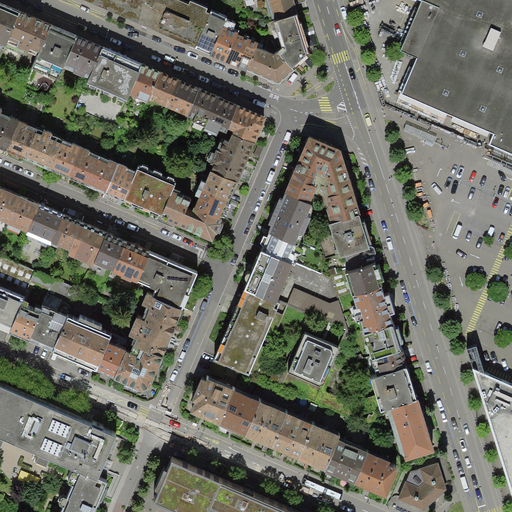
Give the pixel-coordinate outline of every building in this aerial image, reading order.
[(86,0),(112,11),(140,24),(150,0),(86,0)] [(194,47),(209,13),(179,0),(150,0),(140,24),(173,38),(194,47)] [(242,0),(248,18),(252,20),(257,18),(263,24),(273,21),(296,14),(293,5),(303,2),(304,1),(303,0),(242,0)] [(511,0),(421,0),(400,49),(417,56),(401,92),(494,132),(489,142),(506,150),(511,152),(511,0)] [(0,53),(3,46),(18,12),(2,5),(0,3),(0,53)] [(225,17),(210,10),(209,13),(194,47),(198,49),(209,53),(224,18),(225,17)] [(38,50),(49,25),(26,15),(18,12),(3,46),(17,52),(20,47),(27,50),(29,46),(38,50)] [(273,21),(281,47),(277,51),(293,69),(308,55),(304,39),(303,38),(305,38),(302,31),(301,31),(296,14),(273,21)] [(231,30),(234,23),(224,18),(209,53),(213,55),(224,60),(235,34),(236,32),(231,30)] [(30,69),(56,80),(64,62),(75,36),(57,29),(49,25),(38,50),(30,69)] [(245,69),(256,43),(235,34),(224,60),(228,61),(245,69)] [(74,66),(72,71),(82,75),(84,70),(90,73),(101,48),(83,40),(75,36),(64,62),(74,66)] [(293,69),(277,51),(273,55),(254,47),(245,69),(268,79),(277,83),(293,69)] [(128,93),(140,64),(109,51),(102,48),(101,48),(90,73),(86,82),(125,99),(128,93)] [(148,95),(158,72),(146,67),(140,64),(128,93),(137,96),(138,93),(148,97),(148,95)] [(167,106),(178,81),(164,75),(158,72),(148,95),(155,98),(154,100),(167,106)] [(179,111),(180,109),(187,112),(197,89),(184,83),(178,81),(167,106),(179,111)] [(187,112),(186,114),(193,117),(192,120),(204,125),(216,97),(203,92),(197,89),(187,112)] [(217,131),(218,128),(225,130),(228,124),(235,106),(222,100),(216,97),(204,125),(217,131)] [(263,120),(261,120),(263,117),(235,106),(228,124),(234,127),(232,133),(234,133),(252,141),(255,134),(258,127),(259,128),(263,120)] [(0,146),(5,149),(17,120),(8,116),(7,120),(0,116),(0,146)] [(25,128),(26,124),(17,120),(5,149),(13,152),(23,157),(34,132),(25,128)] [(42,130),(40,134),(34,132),(23,157),(31,160),(49,168),(60,143),(49,138),(51,133),(42,130)] [(229,143),(223,140),(219,151),(244,161),(246,155),(252,141),(234,133),(229,143)] [(294,168),(311,176),(315,168),(325,173),(326,176),(344,170),(338,150),(323,143),(309,137),(300,157),(299,156),(294,168)] [(71,143),(69,147),(60,143),(49,168),(57,172),(67,176),(80,147),(71,143)] [(86,184),(97,159),(87,155),(89,151),(80,147),(67,176),(75,179),(86,184)] [(244,161),(219,151),(216,149),(210,162),(213,163),(210,170),(235,181),(238,174),(244,161)] [(108,159),(106,163),(97,159),(86,184),(93,187),(104,192),(117,163),(108,159)] [(123,200),(133,175),(124,170),(125,167),(117,163),(104,192),(112,195),(122,200),(123,200)] [(159,215),(159,216),(170,190),(174,181),(137,166),(133,175),(123,200),(130,203),(151,212),(151,211),(159,214),(159,215)] [(313,186),(313,185),(308,183),(311,176),(294,168),(294,169),(289,182),(285,192),(309,202),(311,199),(308,198),(313,186)] [(202,188),(227,199),(231,191),(235,181),(210,170),(202,188)] [(326,176),(332,194),(327,195),(326,196),(334,220),(358,213),(353,195),(351,191),(353,191),(347,171),(345,172),(344,170),(326,176)] [(0,187),(0,217),(8,221),(18,196),(5,190),(0,187)] [(202,188),(194,207),(219,217),(223,210),(227,199),(202,188)] [(217,222),(219,217),(194,207),(193,206),(191,211),(185,208),(188,202),(187,201),(189,198),(170,190),(159,216),(167,219),(210,238),(214,230),(215,231),(218,223),(217,222)] [(276,205),(272,215),(271,215),(269,219),(268,222),(271,223),(268,231),(292,241),(295,234),(296,234),(298,230),(302,232),(309,215),(305,213),(307,209),(306,209),(309,202),(285,192),(281,199),(278,198),(276,204),(276,205)] [(18,196),(8,221),(27,229),(38,204),(24,198),(18,196)] [(27,229),(32,231),(31,235),(40,239),(42,236),(51,240),(62,214),(43,206),(38,204),(27,229)] [(341,254),(368,246),(365,237),(368,236),(365,225),(362,226),(360,219),(358,213),(334,220),(328,222),(338,255),(341,254)] [(62,214),(51,240),(70,248),(81,223),(67,217),(62,214)] [(91,227),(81,222),(81,223),(70,248),(75,250),(73,254),(83,259),(85,254),(94,258),(105,233),(91,227)] [(260,249),(286,260),(306,269),(314,250),(292,241),(268,231),(264,240),(260,249)] [(113,264),(123,241),(110,235),(105,233),(94,258),(93,259),(106,265),(107,261),(113,264)] [(137,276),(148,251),(129,243),(123,241),(113,264),(113,265),(122,269),(120,274),(130,278),(132,273),(137,276)] [(368,246),(341,254),(347,271),(373,262),(371,255),(372,255),(373,252),(373,250),(372,248),(370,247),(368,247),(368,246)] [(245,272),(245,273),(244,274),(244,275),(244,276),(244,277),(245,277),(246,278),(247,279),(244,287),(270,298),(275,286),(278,287),(284,273),(281,272),(286,260),(260,249),(257,257),(256,256),(250,269),(249,271),(248,271),(247,271),(246,272),(245,272)] [(155,288),(151,295),(180,308),(181,308),(196,272),(174,263),(148,251),(137,276),(136,279),(155,288)] [(0,323),(9,327),(22,298),(29,282),(34,271),(0,256),(0,323)] [(373,262),(347,271),(329,276),(336,298),(380,284),(377,276),(381,274),(378,267),(378,265),(374,266),(373,262)] [(48,290),(52,279),(34,271),(29,282),(48,290)] [(67,314),(77,290),(52,279),(48,290),(46,294),(61,301),(56,312),(66,316),(67,314)] [(348,336),(363,331),(392,322),(389,312),(393,311),(390,301),(388,292),(383,293),(380,284),(336,298),(337,301),(346,331),(348,336)] [(260,378),(276,385),(283,369),(281,368),(271,370),(262,367),(264,363),(263,362),(287,305),(286,305),(270,298),(244,287),(241,293),(236,304),(214,358),(226,363),(260,378)] [(286,305),(287,305),(346,331),(337,301),(328,304),(293,289),(286,305)] [(176,318),(180,308),(151,295),(146,293),(142,303),(149,306),(147,312),(174,323),(176,318)] [(110,298),(100,294),(98,299),(108,303),(110,298)] [(22,298),(9,327),(8,330),(14,333),(27,338),(41,307),(34,304),(32,308),(25,304),(27,300),(22,298)] [(41,307),(27,338),(30,340),(52,349),(52,348),(66,316),(56,312),(41,305),(41,307)] [(144,318),(136,315),(133,324),(167,339),(169,333),(174,323),(147,312),(144,318)] [(79,361),(80,360),(95,367),(105,344),(110,333),(99,328),(101,324),(79,315),(77,319),(67,314),(66,316),(52,348),(68,355),(67,356),(71,358),(79,361)] [(347,402),(325,392),(324,390),(347,336),(346,332),(344,331),(338,346),(323,340),(330,325),(327,324),(321,339),(304,332),(310,317),(306,315),(286,362),(283,369),(276,385),(370,426),(374,417),(368,414),(365,419),(357,415),(380,408),(376,395),(352,402),(350,402),(347,402)] [(363,331),(371,356),(400,347),(394,328),(392,322),(363,331)] [(133,335),(131,341),(160,354),(163,349),(167,339),(133,324),(128,333),(133,335)] [(161,354),(160,354),(131,341),(128,340),(125,349),(113,375),(121,379),(141,387),(147,384),(155,368),(161,354)] [(105,344),(95,367),(101,370),(113,375),(125,349),(113,344),(111,347),(105,344)] [(402,353),(400,347),(371,356),(369,356),(372,364),(377,362),(380,373),(405,365),(402,353)] [(214,358),(207,372),(220,377),(226,363),(214,358)] [(380,373),(370,376),(376,395),(380,408),(390,405),(415,397),(408,374),(405,365),(380,373)] [(511,382),(473,366),(511,491),(511,382)] [(218,421),(231,391),(201,378),(192,398),(196,399),(191,410),(201,414),(201,413),(205,415),(218,421)] [(101,466),(115,433),(102,427),(102,425),(91,421),(91,422),(46,403),(0,383),(0,435),(77,469),(96,477),(96,476),(101,466)] [(223,423),(223,424),(229,426),(235,429),(236,428),(245,432),(258,402),(231,391),(218,421),(223,423)] [(417,403),(415,397),(390,405),(394,418),(391,419),(393,426),(396,425),(422,417),(417,403)] [(258,402),(245,432),(254,436),(253,437),(257,439),(265,442),(266,441),(271,443),(284,413),(258,402)] [(288,452),(288,451),(297,455),(310,425),(284,413),(271,443),(276,446),(276,447),(281,449),(288,452)] [(422,417),(396,425),(405,456),(431,448),(427,436),(428,436),(426,428),(425,428),(423,423),(422,417)] [(318,465),(319,464),(324,466),(335,440),(337,436),(310,425),(297,455),(306,459),(306,460),(309,461),(318,465)] [(332,470),(331,471),(335,472),(345,477),(346,476),(354,479),(365,453),(335,440),(324,466),(332,470)] [(365,453),(354,479),(362,483),(361,484),(364,485),(375,490),(376,488),(384,492),(395,468),(393,465),(365,453)] [(184,511),(204,511),(207,506),(219,478),(195,468),(170,457),(166,468),(168,469),(160,489),(157,488),(153,498),(184,511)] [(409,503),(422,509),(444,489),(436,464),(409,472),(398,498),(409,503)] [(92,511),(94,511),(93,510),(98,499),(100,500),(106,487),(103,486),(106,480),(96,476),(96,477),(77,469),(58,511),(92,511)] [(242,488),(219,478),(207,506),(217,510),(216,511),(270,511),(275,502),(252,492),(253,489),(248,487),(244,485),(242,488)] [(275,502),(270,511),(307,511),(303,510),(299,508),(298,511),(275,502)]
